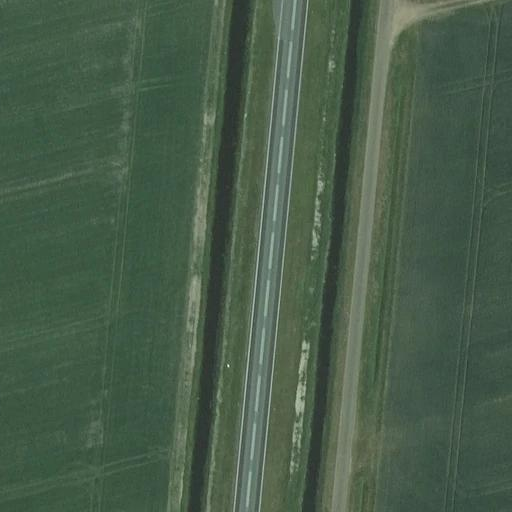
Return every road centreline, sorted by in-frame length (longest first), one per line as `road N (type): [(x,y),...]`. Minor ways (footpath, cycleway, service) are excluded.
road 1 (trunk): [(241,511),(292,0)]
road 2 (unclassified): [(337,511),(386,0)]
